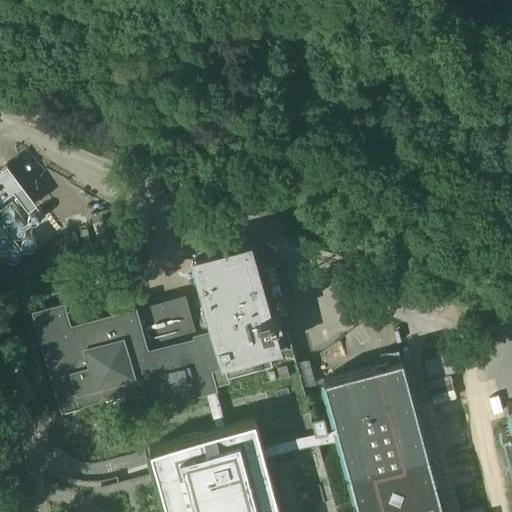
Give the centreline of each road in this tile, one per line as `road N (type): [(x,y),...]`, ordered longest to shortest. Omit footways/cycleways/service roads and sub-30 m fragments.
road 1 (unclassified): [(360,293),(240,220),(30,137),(0,116)]
road 2 (unclassified): [(0,115),(35,109),(157,134),(191,133),(216,117),(233,92),(265,24)]
road 3 (residential): [(265,24),(191,2),(157,4),(46,48),(0,54)]
road 4 (track): [(265,24),(511,141)]
road 5 (residential): [(34,511),(28,442),(0,376)]
